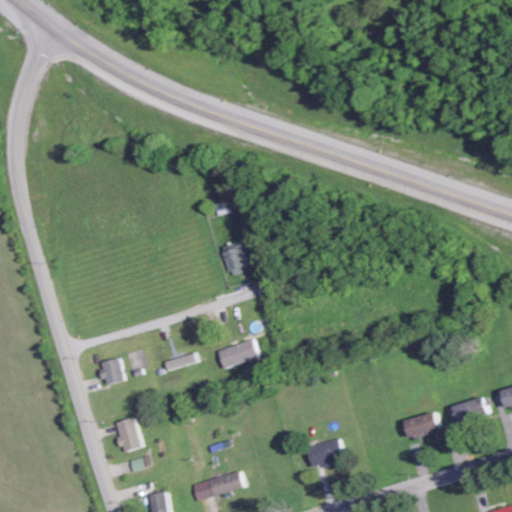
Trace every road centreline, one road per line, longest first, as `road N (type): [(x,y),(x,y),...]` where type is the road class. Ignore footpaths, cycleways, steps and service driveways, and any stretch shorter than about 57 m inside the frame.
road 1 (secondary): [(511,215),(155,87),(22,0)]
road 2 (tertiary): [(116,511),(25,205),(26,108),(64,33)]
road 3 (residential): [(68,350),(274,288)]
road 4 (residential): [(334,511),(511,459)]
